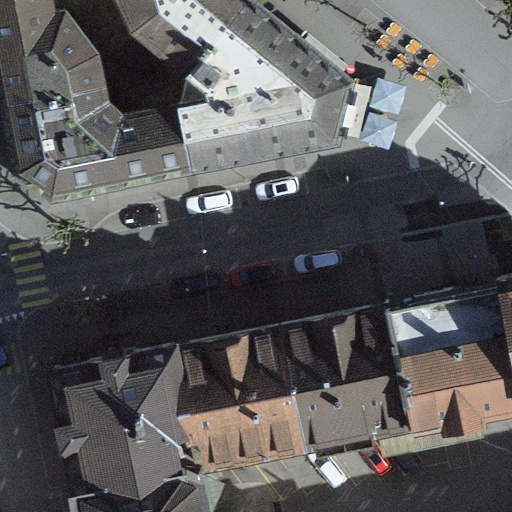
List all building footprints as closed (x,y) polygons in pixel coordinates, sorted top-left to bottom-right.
[(49,13),(46,0),(0,0),(0,103),(99,83),(92,49),(62,11),(49,13)] [(119,0),(131,24),(186,69),(242,0),(119,0)] [(182,102),(177,103),(189,166),(332,138),(346,79),(249,0),(242,0),(186,69),(188,71),(178,83),(182,102)] [(102,98),(99,83),(0,103),(0,104),(13,170),(49,194),(66,191),(189,166),(177,103),(120,115),(102,98)] [(511,275),(497,279),(497,280),(507,331),(511,353),(511,275)] [(475,409),(511,401),(511,353),(507,331),(497,280),(451,289),(384,302),(385,304),(394,353),(408,422),(432,417),(437,422),(471,415),(475,409)] [(151,349),(168,432),(183,429),(184,434),(187,434),(197,432),(203,463),(301,443),(408,422),(394,353),(385,304),(363,309),(277,326),(191,343),(169,347),(169,346),(151,349)] [(168,432),(151,349),(101,359),(51,369),(63,429),(72,472),(75,487),(176,468),(176,467),(168,432)] [(202,511),(193,465),(75,487),(80,511),(202,511)]
